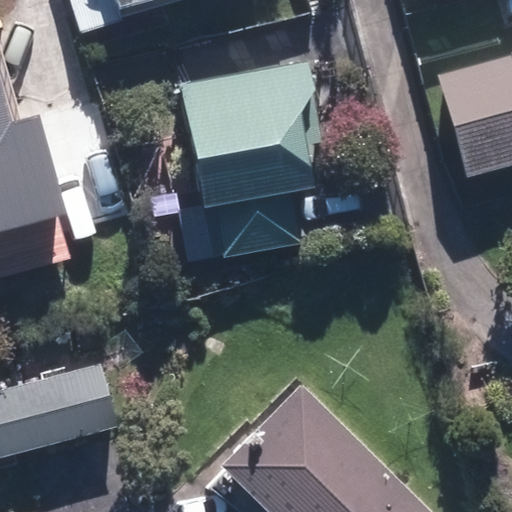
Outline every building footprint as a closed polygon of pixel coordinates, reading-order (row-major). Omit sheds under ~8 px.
[(58,54),(42,58),(30,8),(0,15),(0,224),(80,204),(57,114),(73,110),(58,54)] [(511,50),(444,69),(471,169),(511,158),(511,50)] [(335,173),(322,59),(184,75),(205,251),(307,239),(299,177),(335,173)] [(0,446),(121,415),(105,357),(0,384),(0,446)] [(448,511),(308,371),(203,475),(239,511),(286,511),(287,511),(288,511),(448,511)]
